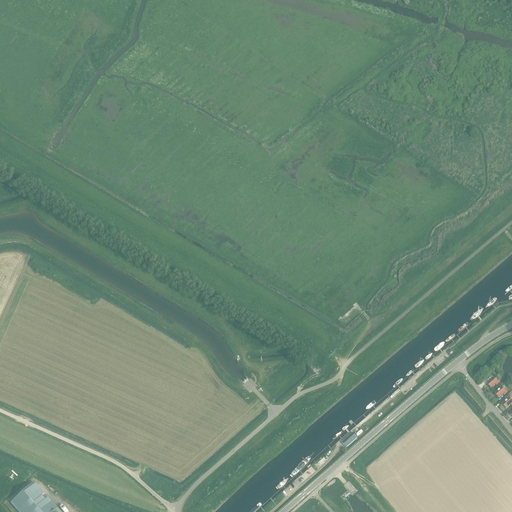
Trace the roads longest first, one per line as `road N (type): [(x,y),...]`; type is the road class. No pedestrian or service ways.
road 1 (unclassified): [(283,511),(456,362)]
road 2 (unclassified): [(172,511),(114,461),(0,409)]
